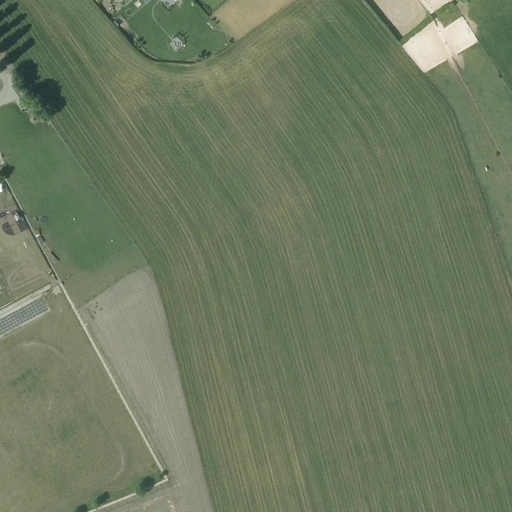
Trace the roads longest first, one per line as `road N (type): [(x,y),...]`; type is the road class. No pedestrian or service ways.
road 1 (track): [(54,511),(140,464),(120,412),(103,410),(0,465)]
road 2 (unknown): [(95,0),(137,46),(157,54),(206,44),(215,26)]
